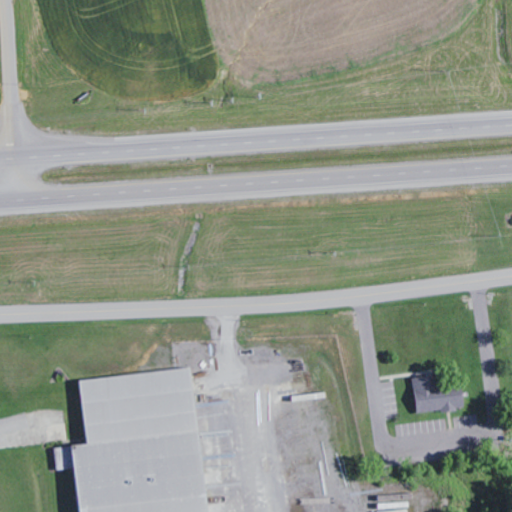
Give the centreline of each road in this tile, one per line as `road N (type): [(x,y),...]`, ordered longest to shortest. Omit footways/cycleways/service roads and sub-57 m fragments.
road 1 (tertiary): [(511,276),(301,302),(0,314)]
road 2 (trunk): [(0,203),(511,168)]
road 3 (trunk): [(511,124),(0,158)]
road 4 (residential): [(3,0),(19,202)]
